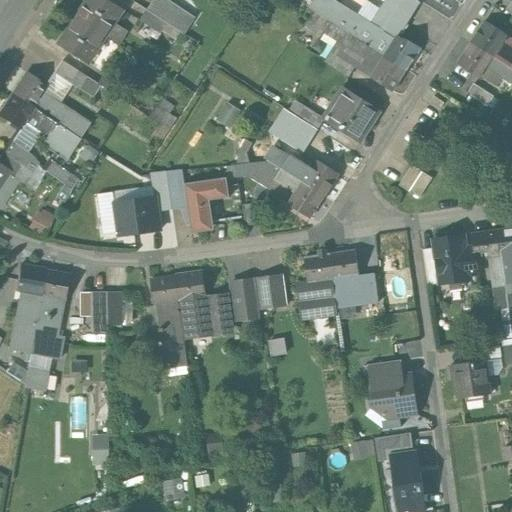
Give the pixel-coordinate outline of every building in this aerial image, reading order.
[(125,11),(108,0),(89,0),(77,18),(108,38),(125,11)] [(167,24),(148,12),(142,22),(161,34),(167,24)] [(108,38),(77,18),(60,45),(90,65),(108,38)] [(506,36),(485,23),(472,44),(511,69),(511,42),(505,38),(506,36)] [(390,47),(372,35),(365,45),(384,57),(390,47)] [(419,50),(398,36),(390,47),(384,57),(405,71),(419,50)] [(511,69),(472,44),(458,65),(479,78),(486,67),(504,79),(511,69)] [(384,57),(365,45),(359,56),(378,68),(384,57)] [(384,57),(378,68),(371,79),(392,93),(405,71),(384,57)] [(48,88),(26,74),(12,95),(34,109),(40,99),(48,88)] [(126,88),(107,76),(100,86),(119,99),(126,88)] [(493,97),(473,84),(467,94),(487,107),(493,97)] [(379,112),(344,90),(324,121),(323,122),(358,144),(379,112)] [(34,109),(12,95),(0,114),(0,117),(20,130),(27,119),(34,109)] [(58,111),(40,99),(34,109),(52,121),(58,111)] [(324,121),(295,103),(288,114),(317,131),(323,122),(324,121)] [(52,121),(34,109),(27,119),(45,131),(52,121)] [(81,125),(72,120),(66,129),(75,135),(81,125)] [(338,176),(317,162),(309,174),(273,150),(268,162),(284,172),(324,198),(338,176)] [(33,174),(7,157),(0,167),(0,168),(8,173),(7,174),(25,186),(33,174)] [(72,175),(52,161),(45,171),(65,185),(72,175)] [(284,172),(268,162),(248,165),(249,175),(278,194),(276,197),(310,219),(324,198),(284,172)] [(248,165),(236,166),(238,176),(249,175),(248,165)] [(432,179),(412,166),(399,187),(419,199),(432,179)] [(182,171),(166,173),(172,211),(187,209),(184,186),(182,171)] [(226,180),(184,186),(187,209),(191,236),(214,232),(210,203),(229,200),(226,180)] [(114,195),(120,237),(159,232),(154,190),(114,195)] [(39,209),(28,227),(43,237),(54,219),(39,209)] [(511,229),(497,232),(501,257),(511,255),(511,229)] [(497,232),(471,236),(473,249),(474,249),(476,261),(489,259),(501,257),(497,232)] [(464,237),(433,241),(435,249),(440,285),(470,281),(470,276),(478,275),(476,261),(474,249),(473,249),(466,250),(464,237)] [(435,249),(422,251),(427,287),(440,285),(435,249)] [(355,252),(330,255),(333,280),(336,302),(339,321),(356,319),(355,312),(349,313),(345,279),(358,277),(355,252)] [(330,255),(305,259),(308,283),(321,282),(333,280),(330,255)] [(511,255),(501,257),(504,279),(511,277),(511,255)] [(501,257),(489,259),(497,310),(509,309),(504,279),(501,257)] [(26,293),(25,302),(21,301),(12,350),(30,354),(45,271),(20,267),(16,291),(26,293)] [(30,354),(30,355),(60,360),(64,339),(57,337),(62,308),(58,308),(60,299),(65,300),(70,276),(45,271),(30,354)] [(226,296),(203,299),(199,273),(175,276),(175,277),(179,303),(182,324),(184,337),(231,330),(226,296)] [(283,276),(255,280),(259,309),(287,305),(283,276)] [(175,277),(150,281),(154,306),(167,304),(179,303),(175,277)] [(254,280),(230,283),(235,319),(259,316),(254,280)] [(333,280),(321,282),(324,304),(336,302),(333,280)] [(88,291),(89,328),(140,326),(139,290),(88,291)] [(179,303),(167,304),(170,326),(182,324),(179,303)] [(356,319),(339,321),(343,352),(356,354),(361,353),(356,319)] [(183,340),(173,343),(175,354),(186,352),(183,340)] [(499,347),(472,351),(473,363),(485,361),(501,359),(499,347)] [(400,361),(366,365),(368,380),(402,375),(400,361)] [(473,363),(450,366),(452,381),(455,381),(458,398),(490,394),(485,361),(473,363)] [(368,380),(370,394),(369,394),(371,408),(380,415),(399,412),(399,418),(416,415),(413,389),(405,384),(403,375),(402,375),(368,380)] [(98,466),(114,467),(116,433),(99,432),(98,466)] [(411,434),(375,440),(378,463),(390,461),(390,460),(414,457),(411,434)] [(414,457),(390,460),(390,461),(394,487),(392,488),(394,504),(397,504),(397,511),(422,511),(420,493),(424,493),(421,473),(417,474),(414,457)]
